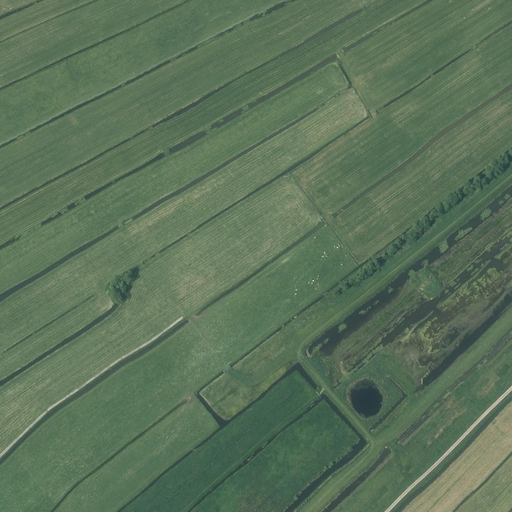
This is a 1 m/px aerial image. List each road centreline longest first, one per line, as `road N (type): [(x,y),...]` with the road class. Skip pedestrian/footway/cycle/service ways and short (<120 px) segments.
road 1 (track): [(337,49),(374,118),(327,149),(265,259),(189,314)]
road 2 (track): [(189,314),(47,409),(0,456)]
road 3 (track): [(0,232),(24,227),(165,147)]
road 4 (track): [(385,511),(511,387)]
road 5 (track): [(296,351),(261,378),(240,380),(189,314)]
